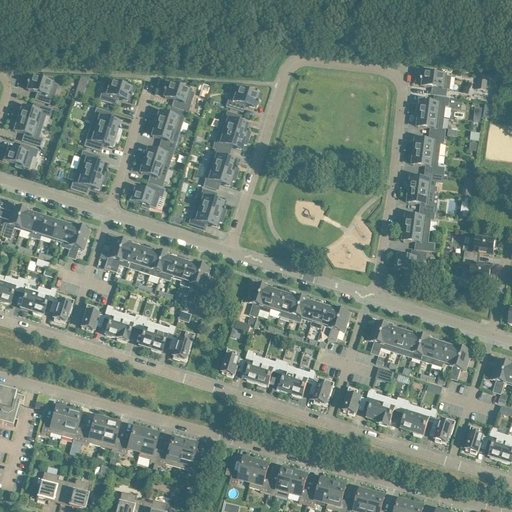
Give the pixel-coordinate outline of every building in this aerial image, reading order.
[(445,78),(446,72),(437,73),(437,76),(422,75),(421,82),(424,82),(423,88),(434,89),(433,96),(446,98),(447,91),(449,91),(451,78),(445,78)] [(36,101),(49,105),(51,99),(53,99),(57,87),(52,86),(53,81),(45,80),(44,83),(29,78),(27,85),(29,86),(28,91),(38,95),(36,101)] [(80,79),(73,100),(80,102),(87,81),(80,79)] [(117,99),(127,103),(129,97),(132,98),(134,91),(125,89),(127,84),(116,84),(115,85),(106,82),(100,101),(115,106),(117,99)] [(166,93),(165,99),(175,102),(173,109),(188,113),(194,94),(188,93),(190,88),(181,87),(180,90),(166,86),(164,92),(166,93)] [(242,92),(232,89),(226,108),(241,113),(243,106),(254,109),(256,104),(258,105),(260,98),(252,96),(253,91),(243,90),(242,92)] [(418,108),(417,115),(444,119),(445,107),(448,108),(449,100),(436,98),(435,105),(421,104),(420,109),(418,108)] [(16,120),(18,121),(19,121),(42,128),(46,117),(49,118),(52,111),(35,105),(33,112),(22,109),(21,114),(19,113),(16,120)] [(96,110),(90,129),(119,138),(121,131),(118,130),(120,125),(110,122),(112,115),(96,110)] [(154,126),(156,126),(179,134),(185,115),(172,111),(170,118),(160,114),(158,119),(156,118),(154,126)] [(222,119),(219,131),(247,140),(249,134),(247,133),(248,128),(238,124),(240,118),(227,114),(225,120),(222,119)] [(442,131),(444,119),(417,115),(416,123),(418,123),(418,128),(432,130),(431,137),(444,138),(445,131),(442,131)] [(19,121),(18,121),(15,133),(25,136),(23,143),(40,148),(42,141),(38,139),(42,128),(19,121)] [(156,126),(152,138),(163,141),(161,148),(174,152),(179,134),(156,126)] [(117,144),(119,138),(90,129),(85,147),(100,152),(102,145),(113,149),(114,144),(117,144)] [(245,147),(247,140),(219,131),(213,150),(215,151),(216,150),(228,154),(230,148),(241,151),(242,146),(245,147)] [(443,146),(444,138),(431,137),(430,143),(416,142),(415,147),(413,146),(412,154),(414,154),(439,157),(440,145),(443,146)] [(6,154),(3,162),(16,165),(15,168),(22,171),(23,168),(29,170),(33,158),(35,159),(38,151),(22,146),(20,153),(9,150),(8,155),(6,154)] [(148,151),(144,163),(168,170),(174,152),(161,148),(158,154),(148,151)] [(226,161),(228,154),(216,150),(215,151),(213,157),(211,156),(207,168),(236,177),(238,170),(235,169),(237,164),(226,161)] [(83,153),(77,172),(105,181),(107,174),(105,173),(106,168),(96,165),(98,158),(83,153)] [(437,169),(439,157),(414,154),(413,166),(427,168),(426,175),(439,176),(441,177),(443,177),(444,170),(437,169)] [(168,170),(144,163),(141,174),(151,178),(149,185),(162,189),(168,170)] [(234,183),(236,177),(207,168),(203,180),(206,180),(204,187),(216,191),(219,184),(229,188),(231,182),(234,183)] [(103,187),(105,181),(77,172),(71,190),(86,195),(88,188),(99,192),(101,186),(103,187)] [(443,184),(443,177),(441,177),(439,176),(426,175),(425,181),(411,180),(410,192),(434,195),(436,183),(443,184)] [(146,193),(136,190),(134,195),(132,194),(130,201),(142,205),(142,208),(149,211),(150,208),(155,210),(159,198),(162,199),(164,191),(148,186),(146,193)] [(203,199),(200,210),(200,211),(223,218),(225,211),(222,210),(224,205),(213,202),(215,195),(203,191),(200,198),(203,199)] [(433,207),(434,195),(410,192),(408,191),(407,199),(409,199),(408,204),(422,206),(421,213),(435,214),(436,207),(433,207)] [(0,218),(8,221),(11,214),(0,210),(0,207),(1,205),(0,205),(0,218)] [(221,224),(223,218),(200,211),(200,210),(194,208),(188,227),(204,232),(206,225),(216,229),(218,224),(221,224)] [(20,231),(26,214),(26,213),(15,209),(11,224),(8,223),(7,225),(5,232),(3,238),(10,241),(14,229),(20,231)] [(434,222),(435,214),(421,213),(420,219),(406,218),(406,223),(404,222),(403,229),(429,233),(431,221),(434,222)] [(36,217),(37,216),(29,214),(29,215),(26,214),(20,231),(30,234),(36,217)] [(41,238),(47,219),(39,217),(39,218),(36,217),(30,234),(29,238),(40,242),(41,238)] [(57,224),(56,223),(53,223),(54,221),(47,219),(41,238),(51,241),(57,224)] [(67,227),(66,227),(64,226),(64,225),(57,222),(56,223),(57,224),(51,241),(61,244),(67,227)] [(70,251),(78,228),(73,227),(67,225),(66,227),(67,227),(61,244),(60,248),(70,251)] [(78,228),(70,251),(68,259),(75,261),(78,250),(83,251),(89,232),(78,229),(78,228)] [(428,245),(429,233),(403,229),(402,237),(404,237),(403,242),(417,244),(416,251),(434,253),(435,246),(428,245)] [(465,252),(464,259),(478,261),(479,256),(486,257),(487,256),(493,257),(494,250),(495,250),(496,244),(495,243),(495,242),(471,239),(469,253),(465,252)] [(118,266),(126,243),(125,243),(125,244),(114,240),(108,259),(113,261),(109,272),(116,274),(119,267),(118,266)] [(129,270),(135,248),(136,249),(136,247),(130,246),(130,245),(126,243),(118,266),(119,267),(129,270)] [(139,273),(146,250),(139,248),(138,249),(136,249),(135,248),(129,270),(139,273)] [(149,276),(156,254),(156,255),(153,254),(153,253),(146,250),(139,273),(149,276)] [(426,262),(427,254),(413,253),(412,260),(398,258),(398,263),(396,263),(395,270),(408,272),(407,275),(415,276),(415,273),(421,274),(423,262),(426,262)] [(159,279),(166,258),(167,257),(156,254),(149,276),(159,279)] [(171,279),(177,260),(170,258),(169,259),(166,258),(159,279),(170,283),(171,279)] [(477,267),(478,261),(464,259),(462,266),(472,268),(470,282),(488,285),(489,284),(490,284),(491,277),(490,277),(491,270),(485,269),(485,268),(477,267)] [(187,265),(186,265),(184,264),(184,263),(177,260),(171,279),(181,282),(187,265)] [(37,261),(35,267),(48,271),(50,265),(37,261)] [(190,289),(198,266),(193,265),(187,263),(186,265),(187,265),(181,282),(180,286),(190,289)] [(198,266),(190,289),(186,300),(186,302),(193,304),(198,288),(203,289),(204,286),(206,287),(209,278),(206,277),(209,270),(198,267),(198,266)] [(46,273),(44,278),(54,281),(56,276),(46,273)] [(15,291),(20,293),(24,281),(18,279),(17,282),(6,279),(5,283),(0,297),(0,302),(10,306),(15,291)] [(38,293),(27,290),(29,282),(24,281),(20,293),(25,294),(20,309),(32,313),(38,293)] [(260,311),(267,288),(266,288),(266,289),(255,285),(253,292),(252,292),(250,301),(249,304),(254,305),(250,317),(258,319),(260,311)] [(271,311),(277,293),(277,292),(271,290),(272,290),(267,288),(260,311),(270,315),(271,311)] [(48,302),(53,303),(53,302),(57,291),(51,289),(50,293),(39,289),(38,293),(32,313),(33,313),(33,314),(42,317),(42,316),(43,317),(48,302)] [(281,314),(287,295),(280,293),(280,294),(277,293),(271,311),(281,314)] [(297,300),(294,299),(294,297),(287,295),(281,314),(280,318),(290,321),(297,300)] [(302,320),(308,302),(297,298),(297,300),(290,321),(301,324),(302,320)] [(70,315),(74,302),(65,299),(63,305),(53,302),(53,303),(50,313),(55,315),(53,320),(54,320),(53,322),(60,324),(60,322),(65,324),(68,315),(70,315)] [(312,324),(318,305),(311,303),(310,304),(308,303),(308,302),(302,320),(312,324)] [(328,309),(325,309),(325,307),(318,305),(312,324),(311,327),(322,331),(323,327),(322,327),(328,309)] [(101,329),(104,319),(104,318),(94,315),(96,309),(87,306),(82,319),(84,320),(82,329),(86,330),(86,332),(92,334),(93,332),(95,327),(101,329)] [(116,340),(123,316),(112,312),(113,309),(107,307),(104,318),(104,319),(109,321),(105,336),(116,340)] [(333,330),(339,311),(334,309),(334,310),(328,308),(328,309),(322,327),(323,327),(332,330),(333,330)] [(339,311),(333,330),(332,330),(329,341),(336,344),(340,332),(344,334),(350,315),(339,312),(339,311)] [(178,320),(188,323),(190,316),(181,313),(178,320)] [(132,328),(138,330),(142,318),(136,316),(135,319),(123,316),(116,340),(117,340),(117,341),(117,342),(126,344),(126,343),(127,343),(132,328)] [(150,350),(158,327),(146,323),(148,320),(142,318),(138,330),(143,332),(139,347),(150,350)] [(381,350),(388,326),(387,326),(387,327),(376,323),(370,342),(375,344),(371,355),(379,357),(381,350)] [(245,324),(242,332),(249,334),(251,326),(245,324)] [(391,353),(398,332),(398,330),(392,329),(393,328),(388,326),(381,350),(391,353)] [(166,339),(172,341),(172,340),(176,329),(170,327),(169,330),(158,327),(150,350),(151,351),(151,352),(160,355),(160,354),(161,354),(166,339)] [(401,356),(408,334),(401,331),(401,332),(398,332),(391,353),(401,356)] [(182,343),(172,340),(172,341),(169,351),(174,352),(173,358),(173,360),(179,362),(180,360),(184,361),(187,352),(189,353),(195,336),(186,333),(182,343)] [(411,359),(419,337),(418,337),(418,338),(415,337),(415,336),(408,334),(401,356),(411,359)] [(422,363),(428,341),(429,341),(429,340),(419,337),(411,359),(422,363)] [(432,366),(439,343),(432,341),(432,342),(429,341),(428,341),(422,363),(432,366)] [(449,348),(446,347),(446,346),(439,343),(432,366),(442,369),(444,365),(443,365),(449,348)] [(454,369),(460,349),(455,348),(449,346),(449,348),(443,365),(444,365),(453,368),(454,369)] [(460,349),(454,369),(453,368),(450,380),(457,382),(460,371),(465,372),(471,353),(460,350),(460,349)] [(242,374),(245,364),(245,363),(235,359),(237,354),(228,351),(224,364),(225,364),(223,373),(227,375),(227,377),(233,379),(234,377),(236,372),(242,374)] [(257,385),(265,361),(253,357),(255,354),(248,352),(245,363),(245,364),(250,366),(246,381),(248,381),(247,382),(257,385)] [(273,373),(279,375),(283,363),(277,361),(276,364),(265,361),(257,385),(266,388),(266,387),(268,388),(273,373)] [(504,384),(510,365),(509,365),(509,366),(498,362),(492,381),(497,382),(493,393),(501,396),(504,384)] [(291,395),(299,371),(287,368),(289,364),(283,363),(279,375),(284,376),(280,391),(291,395)] [(307,384),(313,385),(313,384),(317,373),(311,371),(310,375),(299,371),(291,395),(293,395),(292,396),(301,399),(301,398),(302,399),(307,384)] [(324,387),(313,384),(313,385),(310,395),(315,397),(314,402),(314,404),(320,406),(321,404),(326,406),(328,397),(330,397),(334,384),(325,382),(324,387)] [(0,424),(13,428),(19,405),(23,406),(24,400),(15,397),(16,394),(0,389),(0,424)] [(363,412),(366,402),(366,401),(356,398),(358,392),(349,389),(345,402),(347,403),(344,412),(348,413),(348,415),(354,417),(355,415),(356,416),(357,410),(363,412)] [(378,423),(386,399),(375,396),(376,392),(370,390),(366,401),(366,402),(372,404),(367,419),(378,423)] [(394,411),(400,413),(404,401),(398,399),(397,403),(386,399),(378,423),(379,423),(379,425),(388,428),(389,426),(390,426),(394,411)] [(412,434),(420,410),(409,406),(410,403),(404,401),(400,413),(406,415),(401,430),(412,434)] [(36,403),(34,409),(42,412),(44,405),(36,403)] [(61,437),(68,412),(65,411),(65,410),(56,408),(52,422),(45,420),(41,434),(49,436),(50,434),(61,437)] [(511,417),(511,410),(501,408),(499,414),(511,418),(511,417)] [(428,422),(434,424),(434,423),(438,412),(432,410),(431,413),(420,410),(412,434),(414,434),(413,435),(422,438),(423,437),(424,437),(428,422)] [(81,415),(68,412),(61,437),(73,441),(73,443),(80,445),(84,431),(77,429),(81,415)] [(100,448),(107,422),(102,420),(102,421),(94,419),(91,433),(84,431),(80,445),(88,447),(88,445),(100,448)] [(445,426),(434,423),(434,424),(431,434),(437,435),(435,441),(436,441),(435,443),(441,445),(442,443),(447,444),(450,435),(451,436),(456,423),(446,420),(445,426)] [(112,423),(107,422),(100,448),(112,451),(111,453),(119,455),(122,441),(116,439),(119,426),(112,424),(112,423)] [(485,451),(488,441),(489,440),(488,440),(478,436),(480,431),(471,428),(467,441),(469,441),(466,451),(471,452),(470,454),(476,456),(477,454),(478,454),(479,449),(485,451)] [(500,462),(508,438),(497,434),(498,431),(492,429),(488,440),(489,440),(488,441),(494,443),(489,458),(491,458),(491,459),(500,462)] [(140,453),(145,433),(133,430),(129,443),(122,441),(119,455),(126,457),(128,450),(140,453)] [(148,434),(145,433),(140,453),(138,458),(150,462),(150,464),(157,466),(161,452),(154,450),(158,436),(149,433),(148,434)] [(511,463),(511,439),(508,438),(500,462),(510,465),(510,464),(511,465),(511,463)] [(177,469),(184,444),(172,440),(168,454),(161,452),(157,466),(165,468),(165,466),(177,469)] [(187,444),(184,444),(177,469),(189,472),(188,474),(196,476),(200,463),(201,458),(194,456),(197,446),(187,444)] [(200,463),(196,476),(201,478),(208,460),(201,458),(200,463)] [(249,489),(256,463),(253,462),(254,462),(244,459),(240,473),(233,471),(231,477),(229,485),(237,487),(239,480),(250,483),(249,489)] [(269,467),(256,463),(249,489),(261,492),(261,494),(268,496),(272,482),(265,480),(269,467)] [(99,478),(107,479),(109,469),(102,467),(99,478)] [(288,499),(295,474),(283,470),(279,484),(272,482),(268,496),(276,498),(276,496),(288,499)] [(44,474),(37,502),(45,504),(45,502),(48,502),(48,505),(49,505),(49,503),(52,503),(54,499),(54,497),(62,499),(66,484),(58,482),(59,478),(44,474)] [(298,475),(295,474),(288,499),(290,494),(301,497),(299,504),(307,507),(311,493),(304,491),(308,476),(298,474),(298,475)] [(327,510),(334,484),(328,482),(328,483),(321,481),(317,495),(311,493),(307,507),(314,509),(316,501),(328,505),(326,510),(327,510)] [(66,484),(62,499),(71,501),(70,503),(69,508),(72,509),(71,511),(72,511),(73,509),(84,511),(90,486),(75,482),(75,486),(66,484)] [(339,485),(334,484),(327,510),(334,511),(346,511),(349,503),(342,501),(346,488),(339,486),(339,485)] [(367,511),(372,494),(367,493),(360,492),(356,505),(349,503),(346,511),(367,511)] [(121,494),(116,511),(141,511),(144,504),(135,501),(136,498),(121,494)] [(378,496),(372,494),(367,511),(381,511),(384,498),(377,496),(378,496)] [(144,504),(141,511),(166,511),(168,506),(153,502),(152,506),(144,504)] [(408,511),(411,505),(398,502),(395,511),(408,511)]
